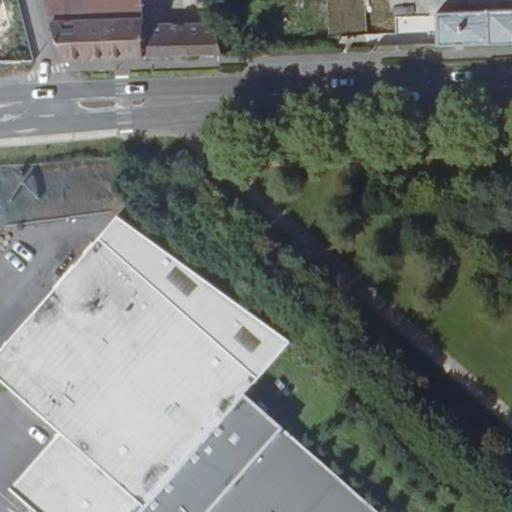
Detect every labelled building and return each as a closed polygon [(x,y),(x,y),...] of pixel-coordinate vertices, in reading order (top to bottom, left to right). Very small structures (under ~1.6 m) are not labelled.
[(220,33),(219,24),(145,27),(144,0),(38,0),(52,51),(60,69),(142,58),(221,55),(220,33)] [(511,9),(439,11),(441,47),(441,49),(511,46),(511,9)] [(138,511),(172,474),(268,365),(105,226),(0,345),(0,362),(68,421),(23,473),(19,478),(57,511),(138,511)] [(68,421),(0,362),(0,452),(23,473),(68,421)] [(214,511),(172,474),(138,511),(214,511)] [(255,511),(236,495),(220,511),(290,511),(283,505),(277,511),(255,511)]
